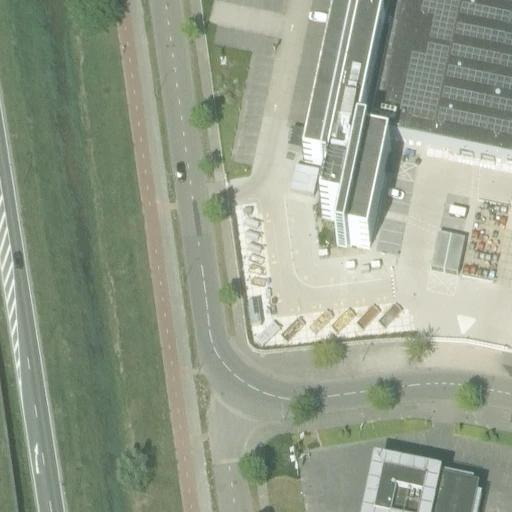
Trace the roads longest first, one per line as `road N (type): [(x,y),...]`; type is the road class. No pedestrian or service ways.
road 1 (unclassified): [(246,386),(208,340),(163,0)]
road 2 (trunk): [(50,511),(0,158)]
road 3 (unclassified): [(511,397),(408,385),(291,400),(246,386)]
road 4 (unclassified): [(246,386),(222,435),(233,511)]
